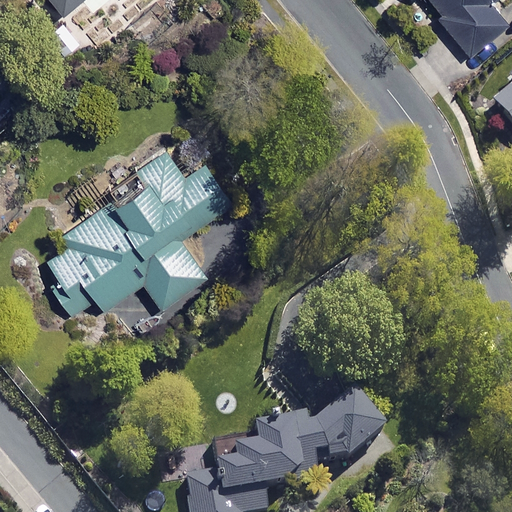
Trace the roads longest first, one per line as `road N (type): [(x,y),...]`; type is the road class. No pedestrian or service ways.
road 1 (residential): [(314,0),(423,140),(511,346)]
road 2 (residential): [(80,511),(0,412)]
